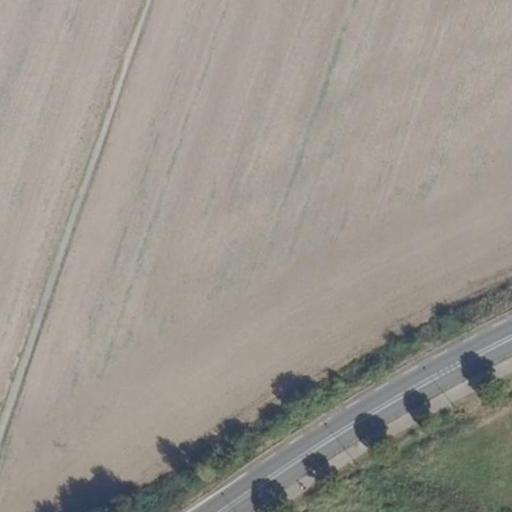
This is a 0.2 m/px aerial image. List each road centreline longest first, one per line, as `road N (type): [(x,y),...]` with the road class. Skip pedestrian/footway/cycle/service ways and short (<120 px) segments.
road 1 (track): [(142,0),(0,420)]
road 2 (secondary): [(511,336),(370,413),(221,511)]
